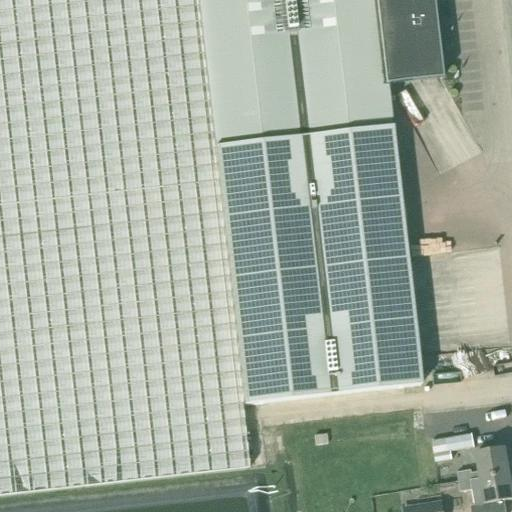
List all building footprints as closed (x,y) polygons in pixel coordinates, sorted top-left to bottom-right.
[(0,0),(0,499),(248,472),(241,409),(421,388),(387,87),(441,80),(431,0),(0,0)] [(487,376),(511,374),(511,365),(486,367),(487,376)] [(472,436),(462,437),(460,426),(442,429),(431,431),(436,464),(452,461),(451,453),(474,449),(472,437),(472,436)] [(471,472),(457,475),(459,484),(510,476),(506,450),(476,455),(479,474),(472,475),(471,472)] [(468,492),(471,511),(506,511),(504,503),(511,501),(511,489),(510,476),(459,484),(461,494),(468,492)] [(401,511),(443,511),(442,503),(401,509),(401,511)]
